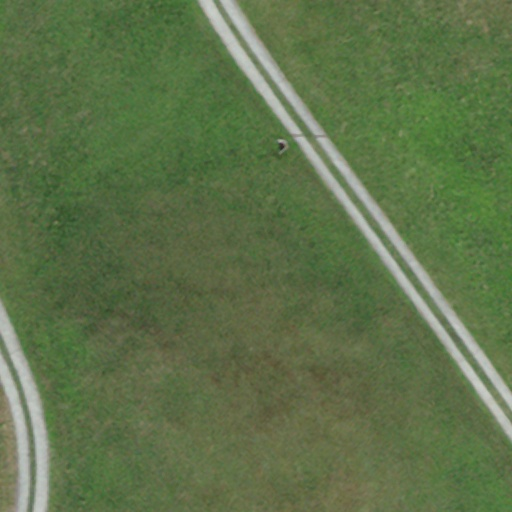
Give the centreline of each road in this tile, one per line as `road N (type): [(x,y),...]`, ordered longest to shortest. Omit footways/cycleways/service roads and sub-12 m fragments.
road 1 (track): [(212,0),(511,422)]
road 2 (track): [(32,511),(23,408),(0,346)]
